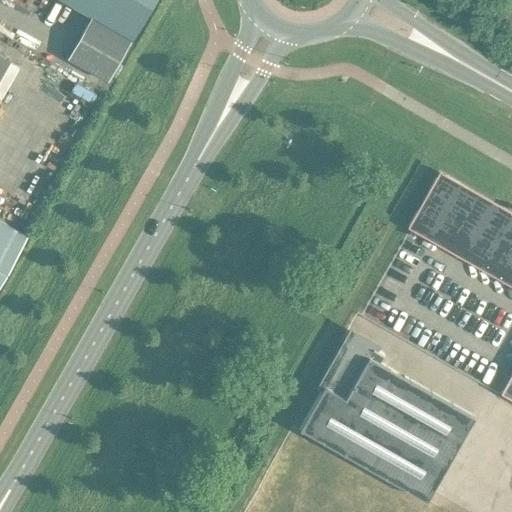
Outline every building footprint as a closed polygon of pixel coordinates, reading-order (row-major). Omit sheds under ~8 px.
[(61,0),(91,17),(67,60),(106,82),(152,0),(61,0)] [(511,216),(492,205),(439,175),(410,228),(511,285),(511,216)] [(0,221),(0,279),(25,236),(0,221)] [(426,500),(473,416),(378,363),(383,354),(373,348),(351,335),(322,385),(323,385),(299,428),(426,500)] [(511,371),(500,392),(511,399),(511,371)]
